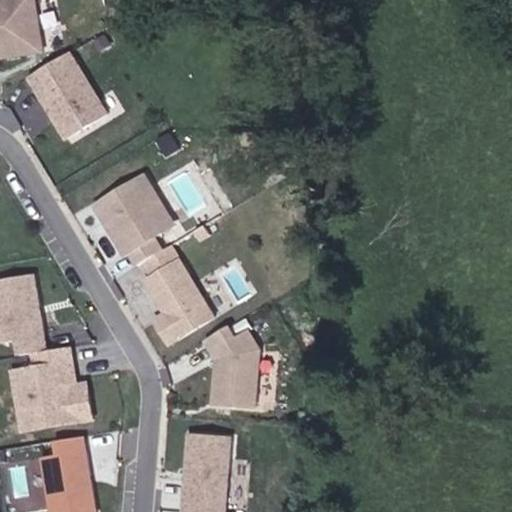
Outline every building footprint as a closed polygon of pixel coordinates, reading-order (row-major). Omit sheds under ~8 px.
[(38,0),(0,0),(0,57),(46,51),(38,0)] [(73,53),(32,78),(70,141),(111,116),(73,53)] [(148,176),(98,206),(129,256),(134,253),(142,266),(166,251),(159,238),(165,234),(148,209),(162,200),(148,176)] [(178,226),(162,200),(148,209),(165,234),(178,226)] [(182,260),(149,280),(169,314),(158,321),(173,345),(217,318),(182,260)] [(49,352),(37,274),(0,280),(0,317),(4,344),(20,341),(22,356),(38,354),(49,352)] [(258,408),(262,351),(252,333),(239,340),(232,327),(209,341),(220,360),(216,405),(258,408)] [(78,380),(73,348),(49,352),(38,354),(40,368),(17,372),(23,413),(46,409),(49,427),(96,420),(90,386),(79,387),(72,389),(71,381),(78,380)] [(79,387),(78,380),(71,381),(72,389),(79,387)] [(46,409),(23,413),(26,431),(49,427),(46,409)] [(227,511),(235,422),(194,419),(187,511),(227,511)] [(98,511),(86,437),(59,441),(61,456),(45,459),(54,511),(98,511)] [(15,460),(17,504),(43,502),(41,459),(15,460)]
